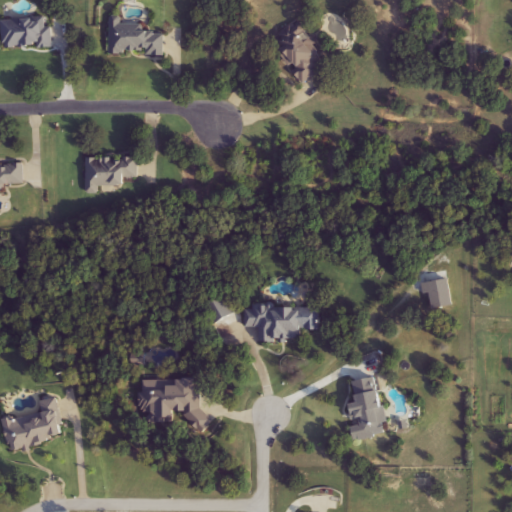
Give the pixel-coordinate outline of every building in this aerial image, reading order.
[(143,33),(165,33),(165,56),(109,55),(110,17),(122,18),(122,24),(143,25),(143,33)] [(51,18),(53,48),(5,51),(3,21),(51,18)] [(296,82),(276,35),(303,23),(324,70),(296,82)] [(87,159),(141,159),(140,179),(130,179),(130,187),(99,187),(99,193),(87,193),(87,159)] [(0,164),(26,164),(26,186),(4,186),(4,196),(0,196),(0,164)] [(303,308),(303,341),(261,342),(260,329),(245,329),(245,309),(303,308)] [(353,384),(379,379),(389,434),(355,441),(352,427),(361,426),(353,384)]
